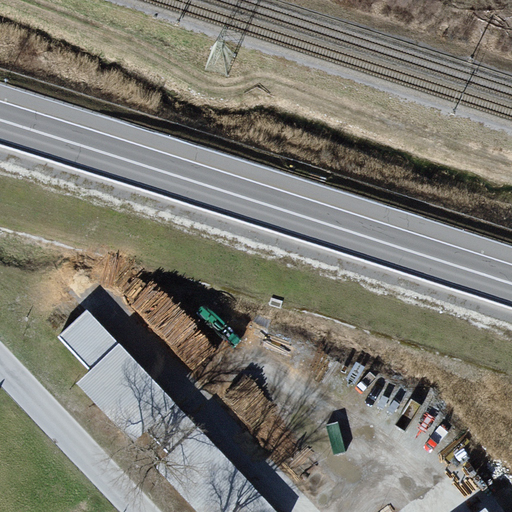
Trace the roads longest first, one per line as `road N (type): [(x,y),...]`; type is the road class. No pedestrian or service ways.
road 1 (motorway): [(511,283),(0,119)]
road 2 (motorway): [(0,189),(511,338)]
road 3 (unclassified): [(134,511),(0,373)]
